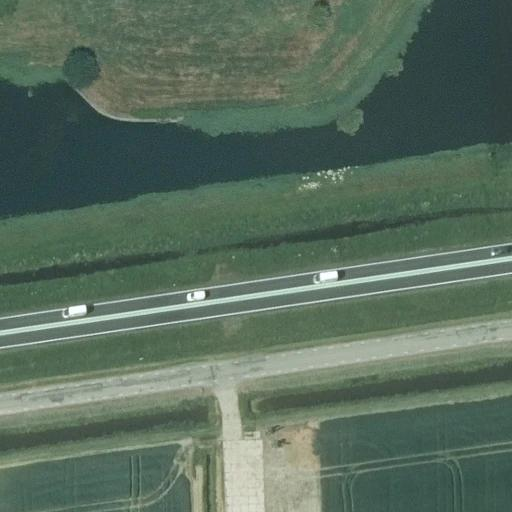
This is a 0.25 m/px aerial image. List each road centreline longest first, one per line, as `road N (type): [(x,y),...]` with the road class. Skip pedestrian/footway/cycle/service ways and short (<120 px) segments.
road 1 (trunk): [(0,334),(511,259)]
road 2 (unclassified): [(0,409),(511,335)]
